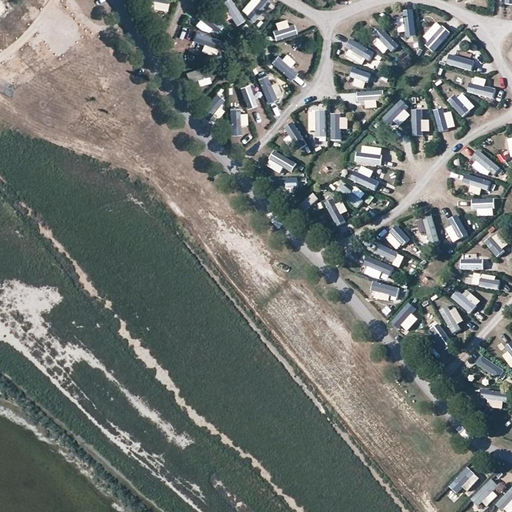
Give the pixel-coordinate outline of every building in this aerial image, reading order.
[(172,0),(139,0),(139,4),(170,11),(172,0)] [(246,20),(233,0),(218,0),(234,26),(246,20)] [(260,0),(251,21),(263,26),(275,0),(260,0)] [(495,0),(494,12),(507,13),(508,0),(495,0)] [(398,12),(406,42),(419,39),(411,8),(398,12)] [(226,18),(195,12),(192,24),(223,31),(226,18)] [(441,14),(426,42),(438,48),(453,20),(441,14)] [(270,29),(274,42),(304,34),(301,21),(270,29)] [(398,43),(372,25),(365,35),(391,54),(398,43)] [(220,41),(189,34),(186,47),(217,54),(220,41)] [(379,52),(352,35),(345,46),(371,63),(379,52)] [(173,48),(185,50),(187,40),(175,38),(173,48)] [(301,66),(275,47),(268,58),(293,76),(301,66)] [(447,65),(478,62),(477,49),(446,52),(447,65)] [(218,65),(186,66),(186,79),(218,78),(218,65)] [(281,91),(263,65),(252,73),(271,99),(281,91)] [(449,83),(479,90),(482,77),(452,70),(449,83)] [(375,71),(344,72),(344,85),(376,84),(375,71)] [(262,106),(254,76),(241,79),(249,110),(262,106)] [(440,93),(463,115),(472,105),(449,84),(440,93)] [(215,85),(201,114),(213,119),(226,91),(215,85)] [(355,108),(386,100),(383,88),(352,95),(355,108)] [(412,97),(414,107),(425,105),(422,95),(412,97)] [(228,100),(227,132),(241,132),(241,100),(228,100)] [(457,129),(439,103),(428,110),(446,136),(457,129)] [(382,137),(400,112),(389,104),(371,130),(382,137)] [(424,142),(419,111),(406,113),(411,144),(424,142)] [(349,144),(350,112),(337,112),(335,143),(349,144)] [(327,146),(328,114),(315,114),(314,145),(327,146)] [(315,148),(298,121),(287,128),(303,155),(315,148)] [(208,142),(199,130),(194,133),(204,145),(208,142)] [(476,156),(499,177),(508,167),(484,146),(476,156)] [(387,164),(388,151),(356,150),(356,163),(387,164)] [(300,158),(269,155),(267,168),(299,171),(300,158)] [(375,196),(382,185),(354,170),(348,181),(375,196)] [(272,185),(277,197),(306,186),(302,174),(272,185)] [(492,179),(461,175),(459,188),(491,192),(492,179)] [(366,210),(372,199),(345,183),(338,195),(366,210)] [(333,226),(345,221),(332,192),(320,197),(333,226)] [(286,218),(297,226),(316,200),(305,193),(286,218)] [(501,197),(470,207),(474,219),(505,209),(501,197)] [(464,244),(460,213),(447,215),(451,246),(464,244)] [(439,248),(435,216),(422,218),(426,250),(439,248)] [(500,252),(507,221),(495,218),(487,249),(500,252)] [(390,232),(412,255),(421,246),(399,223),(390,232)] [(411,260),(386,241),(378,251),(403,270),(411,260)] [(462,256),(461,269),(493,270),(493,257),(462,256)] [(403,273),(374,259),(369,271),(397,285),(403,273)] [(462,274),(461,287),(493,289),(494,276),(462,274)] [(370,299),(402,299),(402,286),(370,286),(370,299)] [(487,312),(462,292),(454,303),(478,322),(487,312)] [(399,331),(422,310),(413,300),(390,322),(399,331)] [(464,331),(450,302),(438,308),(452,336),(464,331)] [(424,318),(432,348),(445,345),(437,315),(424,318)] [(511,358),(511,340),(503,334),(495,347),(511,358)] [(509,382),(511,375),(511,366),(486,355),(480,369),(509,382)] [(506,407),(507,392),(475,390),(473,405),(506,407)] [(511,410),(502,418),(511,428),(511,427),(511,410)] [(483,471),(471,461),(448,491),(460,500),(483,471)] [(480,511),(503,484),(491,474),(468,503),(478,511),(480,511)] [(510,511),(511,509),(511,477),(494,510),(497,511),(510,511)]
